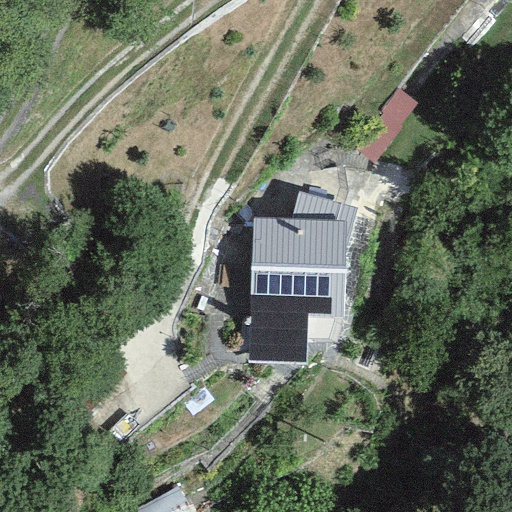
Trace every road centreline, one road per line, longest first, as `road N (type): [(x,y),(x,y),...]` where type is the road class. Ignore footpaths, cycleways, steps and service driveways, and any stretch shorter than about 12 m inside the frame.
road 1 (track): [(307,0),(205,187),(134,395)]
road 2 (track): [(0,179),(107,73),(206,0)]
road 3 (track): [(0,122),(28,84),(67,0)]
